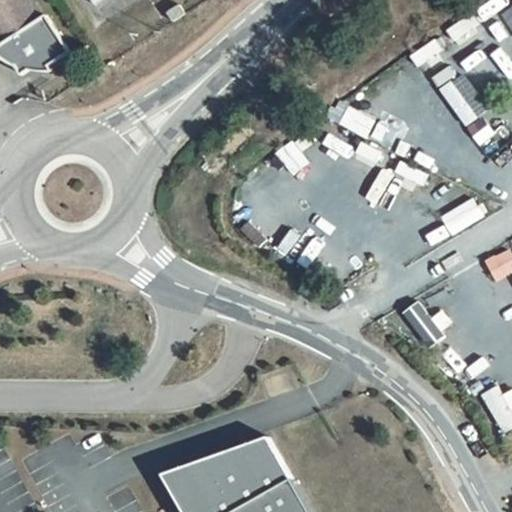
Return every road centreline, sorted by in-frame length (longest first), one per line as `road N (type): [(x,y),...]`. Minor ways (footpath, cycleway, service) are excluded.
road 1 (residential): [(191,283),(329,339),(438,416),(492,511)]
road 2 (unclassified): [(0,407),(74,406),(140,388),(191,283)]
road 3 (tertiary): [(203,84),(70,140)]
road 4 (tertiary): [(129,186),(203,84)]
road 5 (tertiary): [(203,84),(294,0)]
